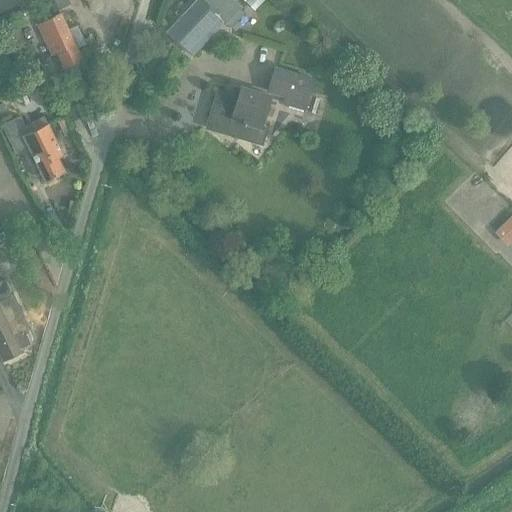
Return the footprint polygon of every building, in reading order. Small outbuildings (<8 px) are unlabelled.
[(18,4),(16,0),(47,0),(53,12),(71,4),(68,0),(0,0),(0,11),(0,12),(18,4)] [(202,0),(203,0),(195,9),(193,7),(170,32),(187,49),(211,24),(208,22),(217,13),(227,22),(241,7),(232,0),(202,0)] [(59,54),(66,69),(86,60),(64,13),(40,24),(54,56),(59,54)] [(315,80),(277,68),(270,91),(308,103),(315,80)] [(215,131),(263,145),(268,128),(263,127),(272,96),(242,87),(240,97),(219,91),(211,117),(218,119),(215,131)] [(58,158),(64,155),(48,124),(29,133),(21,116),(3,125),(16,151),(29,145),(47,181),(65,172),(58,158)] [(511,213),(496,229),(510,243),(511,240),(511,213)] [(0,281),(0,349),(6,362),(25,353),(16,336),(29,330),(5,280),(0,281)] [(4,391),(0,392),(0,424),(16,418),(4,391)]
